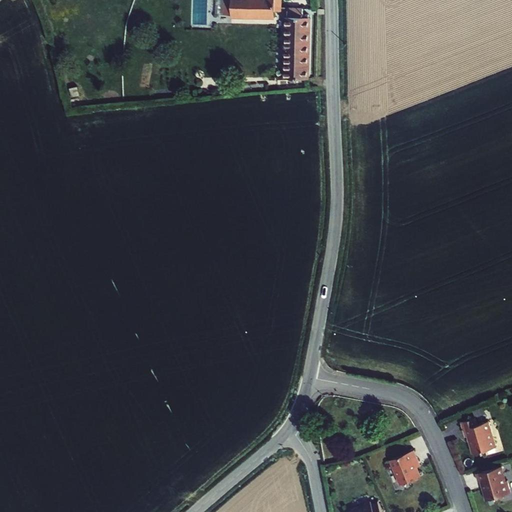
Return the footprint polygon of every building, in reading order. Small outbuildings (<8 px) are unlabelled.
[(232,14),(232,0),(223,0),(224,14),(232,14)] [(232,0),(232,14),(232,17),(276,17),(275,0),(232,0)] [(289,15),(304,15),(304,6),(289,6),(289,15)] [(286,15),(284,77),(311,77),(312,15),(304,15),(289,15),(286,15)] [(473,435),(478,450),(499,443),(492,422),(483,425),(481,418),(465,423),(470,436),(473,435)] [(422,464),(417,452),(395,463),(407,487),(425,478),(421,471),(419,465),(422,464)] [(478,476),(482,489),(485,488),(490,503),(511,495),(511,489),(509,482),(506,483),(501,469),(478,476)] [(376,500),(353,511),(390,511),(385,500),(378,503),(376,500)]
